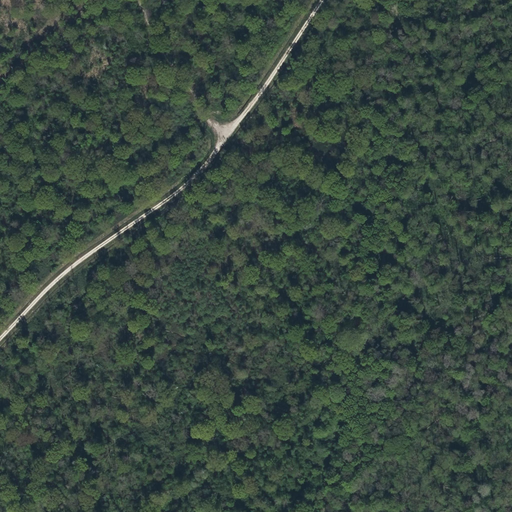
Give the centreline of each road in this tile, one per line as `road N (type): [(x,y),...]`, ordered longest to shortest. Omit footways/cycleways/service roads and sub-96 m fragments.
road 1 (track): [(511,301),(342,389),(355,459),(351,511)]
road 2 (track): [(0,338),(68,268),(187,183),(223,137)]
road 3 (track): [(321,0),(223,137)]
road 4 (track): [(135,0),(223,137)]
